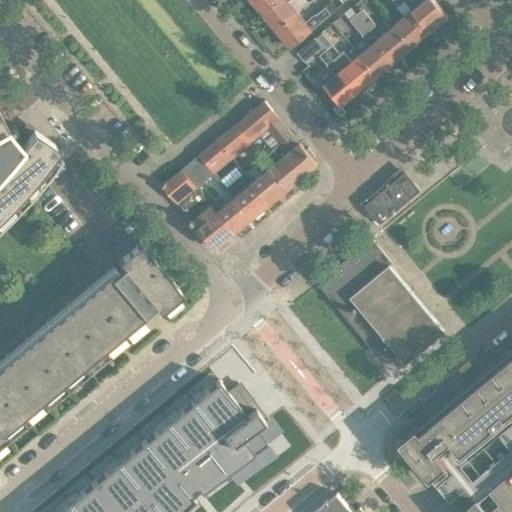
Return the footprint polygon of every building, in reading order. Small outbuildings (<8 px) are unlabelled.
[(97,0),(41,0),(139,117),(172,89),(97,0)] [(251,0),(260,11),(273,0),(251,0)] [(296,11),(287,0),(273,0),(260,11),(275,28),(296,11)] [(407,0),(406,2),(412,9),(430,30),(448,15),(434,0),(407,0)] [(321,22),(329,14),(324,8),(315,15),(321,22)] [(362,9),(356,15),(369,30),(375,24),(362,9)] [(430,30),(412,9),(394,24),(412,45),(430,30)] [(290,47),(311,29),(296,11),(275,28),(290,47)] [(350,20),(363,35),(369,30),(356,15),(350,20)] [(394,24),(376,39),(394,60),(412,45),(394,24)] [(369,45),(359,53),(376,75),(394,60),(376,39),(369,30),(363,35),(361,36),(369,45)] [(322,46),(314,37),(296,52),(304,61),(322,46)] [(359,89),(376,75),(359,53),(350,60),(342,50),(339,53),(331,44),(325,49),(333,58),(341,68),(359,89)] [(333,58),(325,49),(318,54),(326,64),(333,58)] [(323,83),(341,104),(359,89),(341,68),(323,83)] [(234,124),(249,142),(267,127),(287,151),(269,166),(287,188),(317,163),(312,157),(314,155),(307,147),(305,149),(299,141),(299,142),(279,118),(279,117),(264,99),(234,124)] [(333,107),(340,115),(345,110),(341,104),(339,102),(333,107)] [(0,217),(2,215),(10,208),(18,199),(24,193),(32,183),(37,187),(36,188),(37,189),(45,179),(52,171),(59,161),(61,157),(60,157),(60,158),(55,154),(60,147),(59,146),(58,147),(54,143),(33,129),(32,130),(26,125),(15,140),(8,131),(9,131),(0,113),(0,217)] [(216,139),(231,157),(249,142),(234,124),(216,139)] [(216,139),(198,154),(214,172),(231,157),(216,139)] [(181,168),(196,186),(214,172),(198,154),(181,168)] [(287,188),(269,166),(252,181),(269,203),(287,188)] [(216,210),(217,210),(211,203),(210,203),(196,186),(181,168),(163,182),(161,184),(163,186),(177,203),(178,203),(190,218),(190,219),(193,222),(215,248),(217,246),(219,249),(228,242),(225,239),(234,232),(216,210)] [(404,171),(395,178),(410,197),(420,189),(404,171)] [(410,197),(395,178),(364,204),(370,214),(379,222),(410,197)] [(269,203),(252,181),(234,196),(252,217),(269,203)] [(252,217),(234,196),(217,210),(216,210),(234,232),(235,232),(234,231),(252,217)] [(340,263),(317,282),(370,346),(383,335),(405,361),(444,329),(389,264),(391,262),(371,237),(348,256),(349,258),(342,265),(340,263)] [(0,443),(6,438),(6,437),(2,432),(145,314),(144,313),(154,304),(160,311),(182,293),(139,241),(117,259),(122,265),(112,274),(111,273),(0,364),(0,443)] [(445,400),(444,400),(444,401),(445,402),(431,414),(429,413),(430,415),(429,415),(433,420),(419,431),(416,427),(415,427),(414,426),(413,426),(414,428),(400,440),(399,438),(398,439),(399,441),(398,442),(398,443),(400,442),(411,456),(410,457),(410,458),(412,457),(429,478),(455,456),(444,443),(449,439),(451,442),(453,441),(449,436),(511,383),(511,347),(508,351),(506,349),(506,350),(507,351),(492,363),(491,362),(490,362),(491,364),(477,376),(476,375),(475,375),(476,377),(461,389),(460,387),(459,388),(461,390),(446,402),(445,400)] [(230,394),(227,390),(217,378),(214,380),(202,391),(193,398),(190,401),(177,411),(168,418),(165,421),(156,428),(143,438),(140,441),(127,451),(118,459),(115,461),(106,469),(93,479),(90,482),(78,492),(68,499),(66,502),(57,509),(52,511),(178,511),(179,511),(191,500),(194,497),(190,494),(197,487),(199,491),(201,489),(266,442),(254,426),(263,419),(262,417),(254,407),(239,388),(230,394)] [(281,439),(301,469),(319,457),(299,427),(281,439)] [(509,511),(510,511),(511,510),(511,470),(490,489),(508,511),(509,511)] [(508,511),(490,489),(461,511),(508,511)] [(363,511),(360,508),(361,508),(360,507),(353,511),(337,492),(327,500),(327,499),(324,501),(325,502),(312,511),(363,511)]
